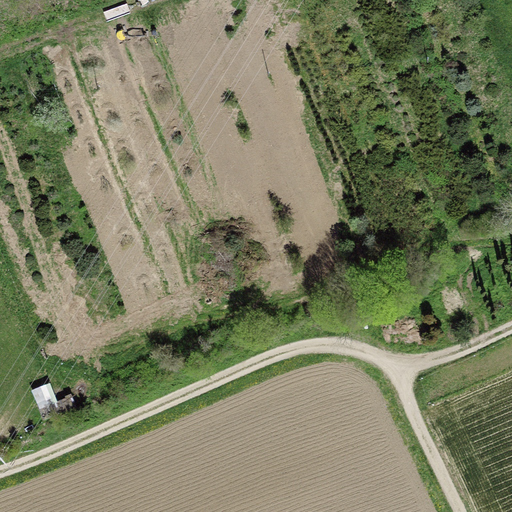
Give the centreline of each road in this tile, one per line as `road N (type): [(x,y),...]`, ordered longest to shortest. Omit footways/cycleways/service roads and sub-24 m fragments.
road 1 (track): [(511,329),(430,367),(300,350),(0,475)]
road 2 (track): [(392,366),(461,511)]
